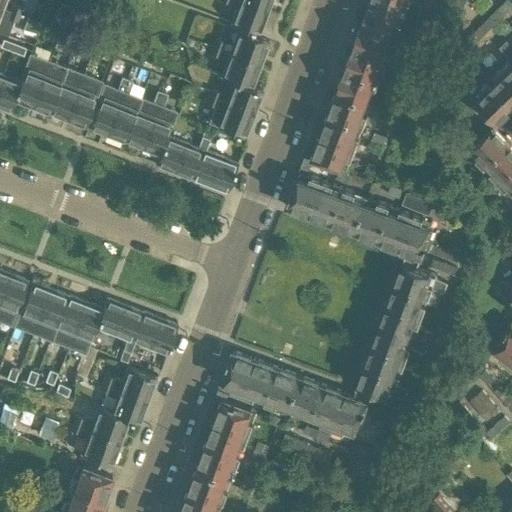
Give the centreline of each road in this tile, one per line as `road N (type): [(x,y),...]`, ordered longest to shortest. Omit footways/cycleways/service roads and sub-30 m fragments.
road 1 (residential): [(228,263),(323,0)]
road 2 (residential): [(139,511),(228,263)]
road 3 (residential): [(228,263),(0,179)]
